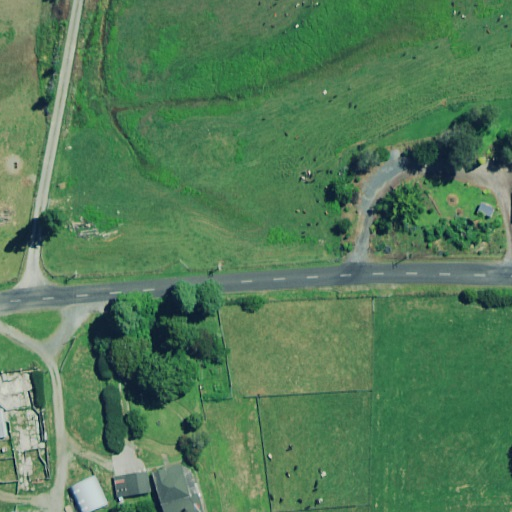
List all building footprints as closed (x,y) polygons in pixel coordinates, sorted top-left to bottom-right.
[(123,422),(120,390),(106,392),(110,423),(123,422)] [(0,483),(15,482),(13,462),(0,463),(0,483)] [(201,511),(187,463),(152,474),(163,511),(201,511)] [(150,493),(146,473),(113,478),(116,498),(150,493)] [(90,511),(106,505),(94,477),(70,487),(80,511),(90,511)]
